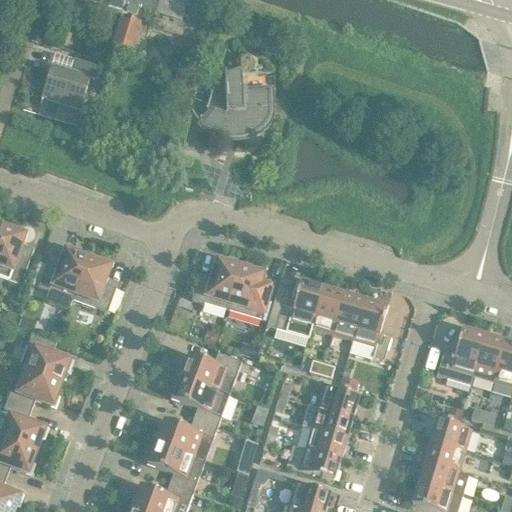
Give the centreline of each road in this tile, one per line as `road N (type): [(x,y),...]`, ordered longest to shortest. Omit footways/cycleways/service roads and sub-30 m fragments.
road 1 (residential): [(437,280),(203,209),(186,213),(168,241)]
road 2 (residential): [(69,511),(168,241)]
road 3 (residential): [(367,511),(437,280)]
road 4 (residential): [(168,241),(0,179)]
road 5 (residential): [(474,291),(511,146)]
